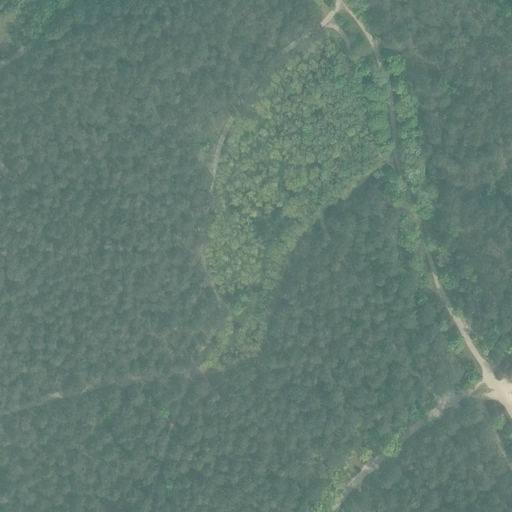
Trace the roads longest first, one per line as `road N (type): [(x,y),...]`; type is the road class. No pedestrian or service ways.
road 1 (track): [(0,416),(72,390),(231,363),(257,348),(299,233),(380,164),(397,162)]
road 2 (track): [(511,421),(460,333),(427,253),(397,162),(376,49),(341,0)]
road 3 (track): [(491,382),(375,456),(327,511)]
road 4 (track): [(394,143),(462,80),(511,56)]
